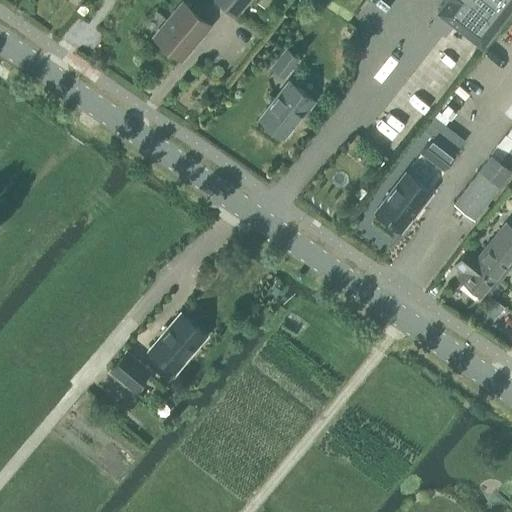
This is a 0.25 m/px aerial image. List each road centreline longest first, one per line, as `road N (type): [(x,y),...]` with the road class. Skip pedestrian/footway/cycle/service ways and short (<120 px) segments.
road 1 (tertiary): [(511,392),(0,42)]
road 2 (unknown): [(414,325),(257,511)]
